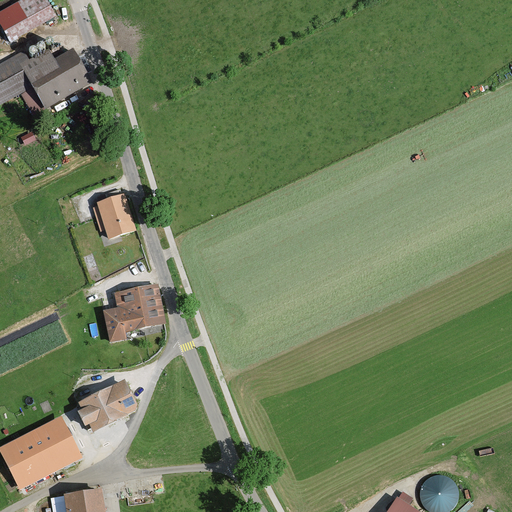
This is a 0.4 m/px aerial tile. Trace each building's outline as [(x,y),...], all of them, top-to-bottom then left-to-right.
[(42,0),(27,0),(0,13),(0,25),(10,45),(54,23),(42,0)] [(23,51),(0,64),(0,116),(25,101),(41,127),(94,95),(68,52),(36,72),(23,51)] [(33,132),(24,137),(28,145),(38,139),(33,132)] [(125,194),(94,204),(106,240),(137,230),(125,194)] [(101,309),(109,343),(164,331),(153,283),(114,292),(117,305),(101,309)] [(72,401),(90,434),(137,409),(119,376),(72,401)] [(60,416),(0,446),(0,453),(19,491),(82,459),(60,416)] [(425,511),(460,510),(459,476),(424,477),(425,511)] [(101,511),(98,488),(58,492),(60,511),(101,511)] [(416,511),(392,496),(381,511),(416,511)]
